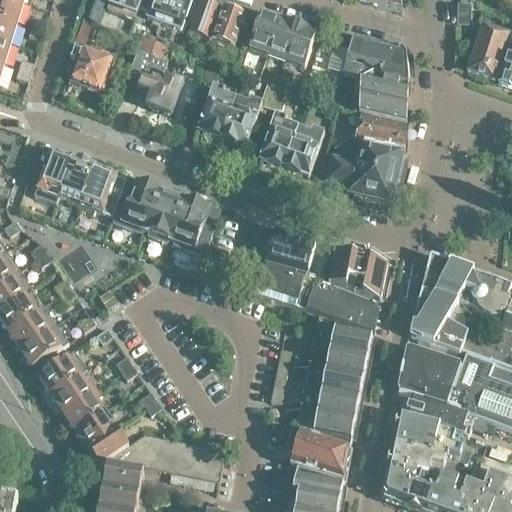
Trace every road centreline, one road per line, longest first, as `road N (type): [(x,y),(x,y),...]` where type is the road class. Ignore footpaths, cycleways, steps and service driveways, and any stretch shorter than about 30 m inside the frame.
road 1 (residential): [(443,93),(409,245),(252,202)]
road 2 (residential): [(252,202),(31,123)]
road 3 (residential): [(214,315),(167,305),(149,313),(149,334),(198,402),(250,422)]
road 4 (residential): [(292,0),(394,33),(435,36)]
road 5 (residential): [(31,123),(71,0)]
road 6 (secondary): [(58,511),(54,483),(0,401)]
road 7 (residential): [(250,422),(259,393),(251,363),(214,315)]
